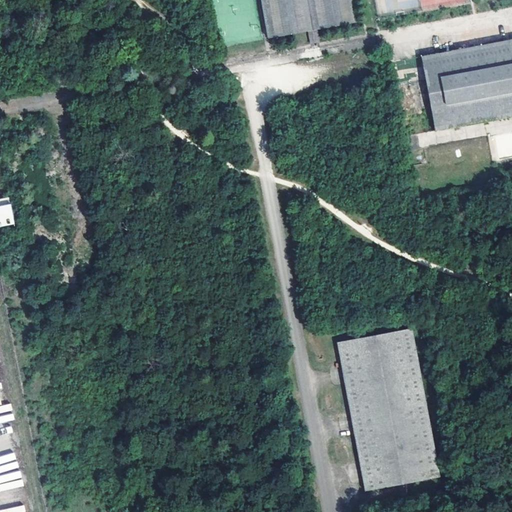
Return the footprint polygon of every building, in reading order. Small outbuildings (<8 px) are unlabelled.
[(316,29),(358,21),(354,0),(261,0),(268,37),(306,31),(316,29)] [(318,42),(316,29),(306,31),(308,44),(318,42)] [(511,38),(420,56),(435,131),(511,114),(511,38)] [(511,132),(495,136),(499,160),(511,158),(511,132)] [(425,148),(408,151),(411,167),(427,165),(425,148)] [(10,196),(0,197),(0,224),(14,222),(10,196)] [(413,328),(337,342),(366,490),(441,475),(413,328)]
